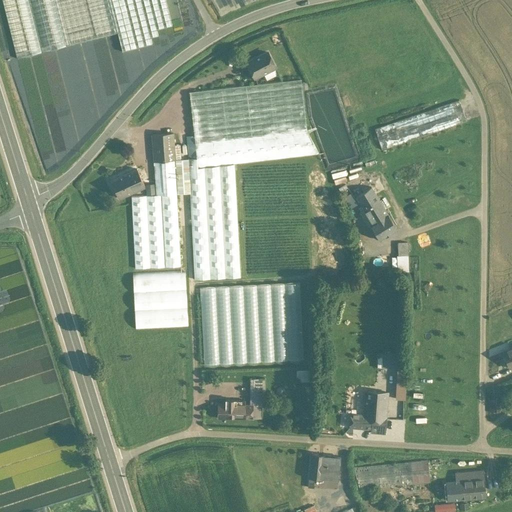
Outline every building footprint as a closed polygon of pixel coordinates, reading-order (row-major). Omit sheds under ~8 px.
[(1,0),(17,58),(67,46),(55,0),(1,0)] [(55,0),(67,46),(118,33),(109,0),(55,0)] [(109,0),(118,33),(122,51),(152,44),(150,38),(158,36),(156,30),(172,26),(165,0),(109,0)] [(267,52),(247,63),(255,78),(275,67),(267,52)] [(301,79),(189,92),(195,145),(307,132),(301,79)] [(459,101),(374,129),(381,151),(466,123),(459,101)] [(307,132),(195,145),(197,168),(235,164),(319,154),(307,132)] [(173,133),(152,135),(154,161),(175,160),(173,133)] [(193,136),(185,137),(188,159),(195,159),(193,136)] [(188,159),(175,160),(177,194),(191,194),(189,169),(188,159)] [(177,194),(175,160),(154,161),(156,196),(161,195),(163,195),(177,194)] [(235,164),(197,168),(189,169),(191,194),(195,279),(241,277),(235,164)] [(136,169),(112,181),(120,199),(145,186),(136,169)] [(147,195),(155,195),(155,183),(147,183),(147,195)] [(475,184),(400,208),(405,222),(474,200),(475,184)] [(371,187),(357,196),(360,201),(365,210),(380,201),(371,187)] [(354,191),(344,197),(350,207),(360,201),(357,196),(354,191)] [(177,194),(163,195),(166,266),(180,266),(177,194)] [(156,196),(131,197),(134,268),(164,267),(161,195),(156,196)] [(380,201),(365,210),(373,224),(388,215),(380,201)] [(373,224),(371,225),(380,240),(396,230),(388,215),(373,224)] [(407,243),(397,243),(398,256),(406,255),(408,255),(407,243)] [(406,255),(398,256),(399,272),(407,271),(406,255)] [(188,325),(185,271),(132,273),(135,328),(188,325)] [(297,281),(203,287),(209,365),(302,359),(297,281)] [(511,348),(502,352),(509,368),(511,366),(511,348)] [(353,359),(357,366),(368,360),(364,352),(353,359)] [(379,370),(398,372),(398,368),(402,369),(402,358),(380,356),(379,370)] [(398,372),(396,399),(404,399),(406,369),(402,369),(398,368),(398,372)] [(295,383),(302,383),(302,377),(309,377),(309,370),(295,371),(295,383)] [(264,379),(250,379),(249,405),(252,405),(252,418),(261,418),(261,400),(264,400),(264,379)] [(498,391),(489,392),(490,412),(500,412),(498,391)] [(389,394),(366,392),(365,412),(364,415),(372,416),(387,417),(389,394)] [(404,399),(396,399),(393,434),(401,434),(404,399)] [(245,400),(225,400),(225,405),(218,405),(218,419),(252,418),(252,405),(249,405),(245,405),(245,400)] [(372,416),(364,415),(365,412),(350,410),(349,427),(371,429),(372,416)] [(387,417),(372,416),(371,429),(371,432),(385,433),(387,417)] [(325,454),(310,452),(308,475),(323,477),(325,454)] [(340,456),(325,454),(323,477),(327,478),(327,480),(329,480),(329,478),(337,479),(340,456)] [(427,459),(353,466),(359,488),(430,482),(427,459)] [(483,471),(455,473),(456,481),(446,482),(447,500),(485,497),(483,471)]
